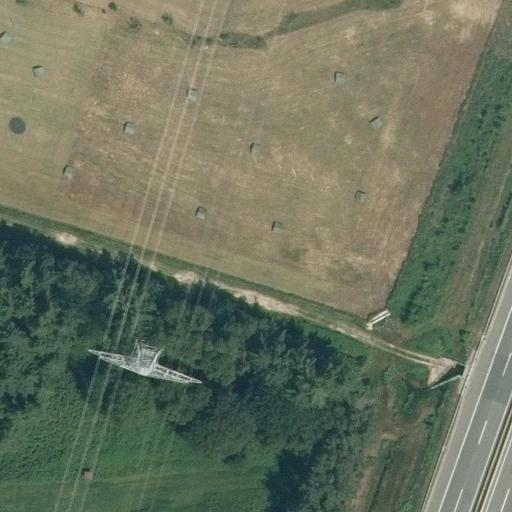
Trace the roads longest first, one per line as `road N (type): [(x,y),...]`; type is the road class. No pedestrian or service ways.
road 1 (track): [(0,231),(511,389)]
road 2 (motorway): [(511,349),(454,511)]
